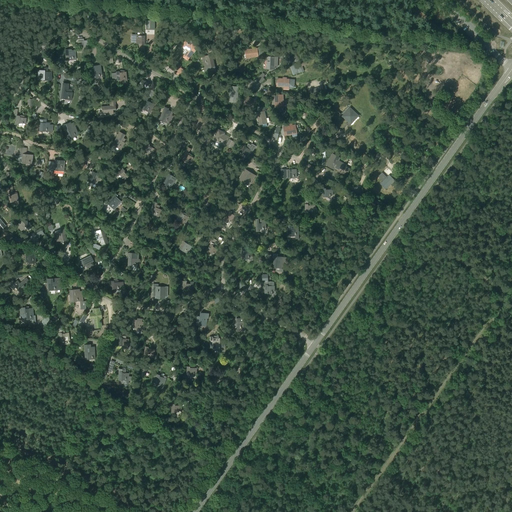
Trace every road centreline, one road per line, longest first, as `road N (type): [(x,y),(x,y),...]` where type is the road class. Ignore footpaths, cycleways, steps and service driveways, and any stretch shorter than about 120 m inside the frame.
road 1 (secondary): [(314,343),(511,70)]
road 2 (track): [(152,0),(413,31)]
road 3 (track): [(0,160),(224,289)]
road 4 (track): [(350,511),(488,322)]
road 5 (secondary): [(194,511),(314,343)]
road 6 (track): [(55,465),(109,355),(108,302)]
road 7 (track): [(0,437),(143,511)]
road 8 (track): [(431,54),(316,84)]
